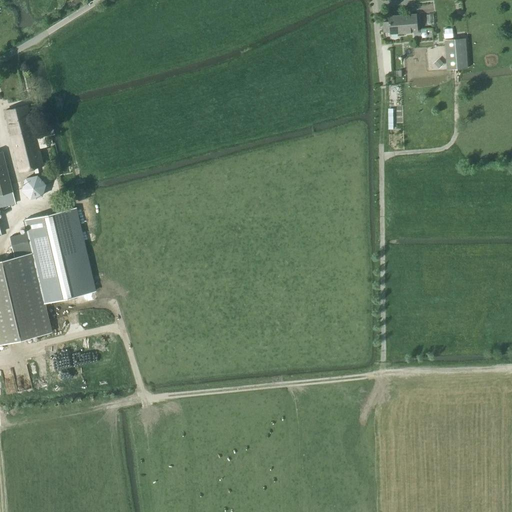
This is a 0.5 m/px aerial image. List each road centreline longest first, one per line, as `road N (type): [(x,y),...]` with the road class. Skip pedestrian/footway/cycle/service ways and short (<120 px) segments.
road 1 (track): [(380,155),(382,375),(144,398),(72,146)]
road 2 (track): [(380,155),(453,142),(456,82)]
road 3 (track): [(382,375),(511,368)]
road 4 (track): [(122,325),(0,356)]
road 5 (unclassified): [(101,0),(0,65)]
